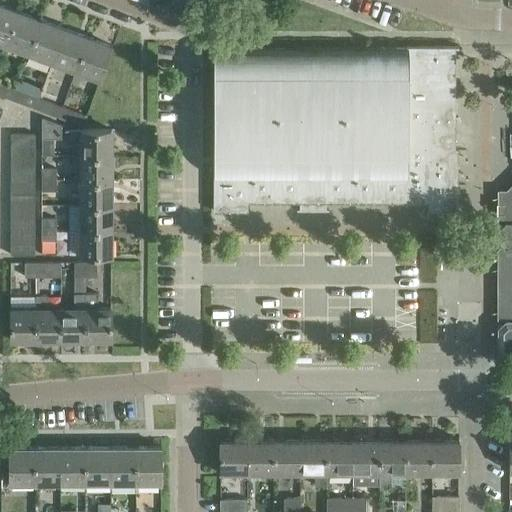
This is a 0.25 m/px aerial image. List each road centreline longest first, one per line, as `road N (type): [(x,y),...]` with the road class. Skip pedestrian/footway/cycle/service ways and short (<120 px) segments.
road 1 (residential): [(193,381),(193,41),(177,17)]
road 2 (residential): [(193,381),(475,379)]
road 3 (unknown): [(472,339),(193,340)]
road 4 (residential): [(0,394),(185,381)]
road 5 (residential): [(475,379),(478,511)]
road 6 (residential): [(185,511),(185,381)]
